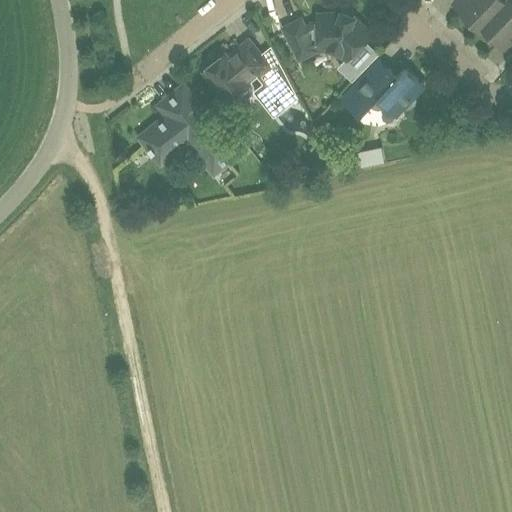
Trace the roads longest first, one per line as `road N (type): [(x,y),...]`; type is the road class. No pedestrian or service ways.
road 1 (track): [(163,511),(103,213),(93,186),(53,139)]
road 2 (unclassified): [(0,211),(22,189),(65,107),(70,76),(59,0)]
road 3 (residential): [(386,0),(478,88),(511,94)]
